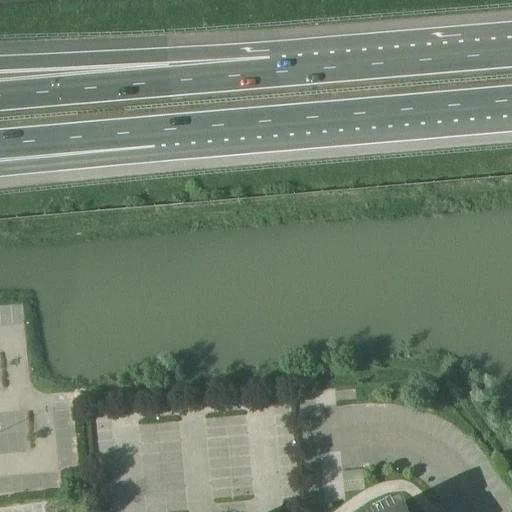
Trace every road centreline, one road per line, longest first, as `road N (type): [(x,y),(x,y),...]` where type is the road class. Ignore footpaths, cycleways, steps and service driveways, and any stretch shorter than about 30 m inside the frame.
road 1 (motorway): [(153,131),(511,101)]
road 2 (motorway): [(274,73),(0,96)]
road 3 (motorway): [(274,73),(0,72)]
road 4 (motorway): [(511,53),(274,73)]
road 5 (unknown): [(482,511),(470,483),(419,435),(383,431),(330,446)]
road 6 (motorway): [(0,156),(153,131)]
road 7 (motorway): [(0,144),(153,131)]
